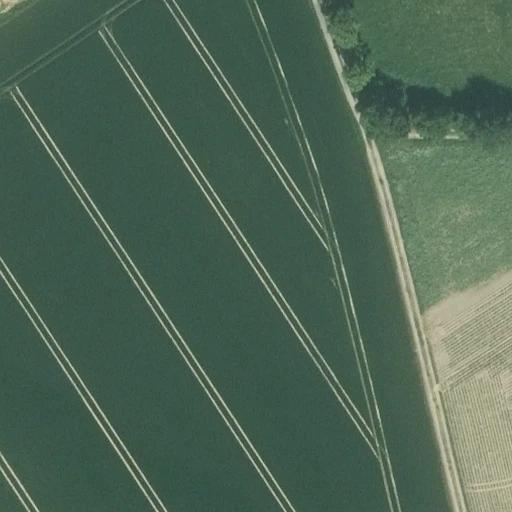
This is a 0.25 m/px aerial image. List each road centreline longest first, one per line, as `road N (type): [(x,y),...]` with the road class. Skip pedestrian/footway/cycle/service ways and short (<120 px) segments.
road 1 (track): [(367,125),(458,511)]
road 2 (track): [(367,125),(511,130)]
road 3 (track): [(320,0),(367,125)]
